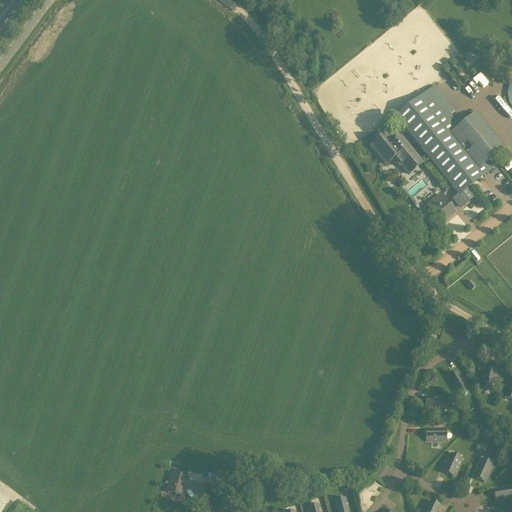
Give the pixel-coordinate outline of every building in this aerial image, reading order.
[(475,114),(460,126),(451,116),(456,112),(436,87),(395,120),(457,195),(451,200),(460,210),(477,196),(472,189),(495,170),(489,162),(504,149),(475,114)] [(385,166),(394,158),(408,175),(427,160),(406,135),(398,141),(390,131),(370,148),(385,166)] [(425,206),(441,226),(456,213),(441,194),(425,206)] [(472,258),(460,268),(465,274),(477,264),(472,258)] [(466,284),(470,290),(474,287),(469,281),(466,284)] [(484,370),(480,388),(492,391),(497,372),(484,370)] [(458,373),(447,379),(457,396),(468,390),(458,373)] [(429,397),(425,409),(444,415),(447,402),(429,397)] [(446,442),(446,429),(426,429),(427,442),(446,442)] [(443,472),(454,477),(462,459),(451,454),(443,472)] [(474,477),(485,482),(493,465),(482,459),(474,477)] [(173,475),(168,492),(182,496),(187,479),(173,475)] [(203,493),(216,498),(221,483),(208,479),(203,493)] [(511,486),(494,490),(496,502),(511,499),(511,486)] [(239,511),(231,510),(234,497),(224,494),(221,510),(219,510),(218,511),(239,511)] [(333,502),(335,511),(348,511),(346,499),(333,502)] [(424,511),(438,511),(441,508),(430,502),(424,511)]
